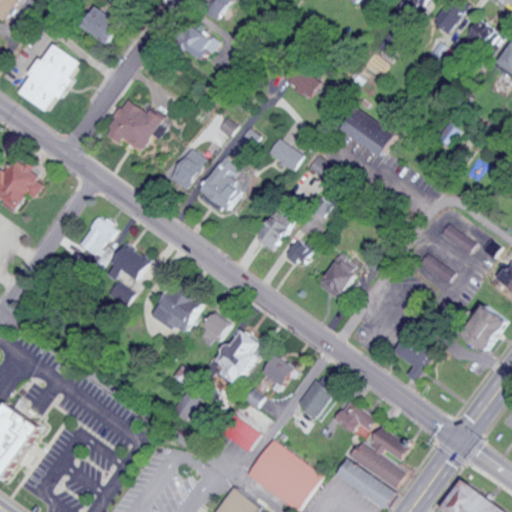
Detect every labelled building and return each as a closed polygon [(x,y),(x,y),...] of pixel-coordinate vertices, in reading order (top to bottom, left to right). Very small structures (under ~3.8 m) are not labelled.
[(25,0),(0,0),(0,15),(12,22),(25,0)] [(237,25),(246,4),(237,0),(222,0),(215,15),(237,25)] [(449,35),(470,7),(460,0),(450,0),(433,23),(449,35)] [(113,43),(127,23),(102,6),(88,25),(113,43)] [(465,41),(460,37),(453,47),(469,58),(481,40),(497,51),(507,37),(481,19),(465,41)] [(207,62),(223,44),(205,28),(189,46),(207,62)] [(394,59),(404,41),(389,33),(380,52),(394,59)] [(57,112),(89,62),(61,44),(50,60),(48,58),(26,92),(57,112)] [(511,55),(502,72),(509,76),(511,71),(511,55)] [(291,84),(313,100),(325,85),(303,68),(291,84)] [(148,153),(168,117),(155,109),(153,111),(132,99),(113,132),(148,153)] [(387,157),(402,134),(362,106),(347,129),(387,157)] [(297,171),(307,154),(281,139),(271,155),(297,171)] [(175,180),(193,190),(212,158),(194,148),(175,180)] [(202,197),(223,211),(226,206),(233,210),(245,192),(237,186),(242,178),(240,177),(246,168),(228,156),(202,197)] [(0,192),(20,208),(32,192),(39,198),(50,184),(32,169),(18,158),(4,175),(0,171),(0,192)] [(262,241),(281,252),(299,220),(281,209),(262,241)] [(84,244),(101,256),(111,240),(114,242),(123,229),(103,215),(84,244)] [(444,234),(472,253),(479,243),(451,224),(444,234)] [(310,244),(300,239),(291,257),(309,266),(319,245),(311,241),(310,244)] [(100,263),(108,267),(116,249),(108,245),(100,263)] [(125,271),(142,280),(153,259),(128,245),(111,275),(120,280),(125,271)] [(458,274),(430,253),(423,263),(451,283),(458,274)] [(341,299),(363,269),(344,254),(322,285),(341,299)] [(511,268),(510,267),(502,279),(511,285),(511,268)] [(112,294),(130,306),(138,292),(120,281),(112,294)] [(155,316),(177,331),(180,327),(188,332),(205,306),(174,286),(155,316)] [(496,309),(511,320),(511,327),(492,355),(472,340),(496,309)] [(235,322),(216,313),(206,334),(225,343),(235,322)] [(267,343),(247,331),(237,347),(233,345),(223,362),(232,367),(227,375),(243,384),(267,343)] [(400,352),(419,365),(410,377),(421,384),(442,355),(413,335),(400,352)] [(285,389),(298,367),(279,355),(265,377),(285,389)] [(321,418),(336,391),(316,380),(301,407),(321,418)] [(187,405),(192,402),(196,409),(203,405),(195,390),(182,397),(187,405)] [(363,408),(383,425),(376,438),(344,422),(351,405),(363,408)] [(0,423),(8,411),(43,434),(6,487),(0,482),(0,423)] [(252,451),(263,431),(237,417),(226,437),(252,451)] [(402,488),(413,470),(404,464),(415,447),(385,428),(374,445),(367,440),(355,458),(402,488)] [(297,511),(308,511),(332,478),(280,442),(253,480),(297,511)] [(389,509),(401,493),(353,459),(341,475),(389,509)] [(510,511),(473,484),(454,511),(510,511)] [(273,511),(274,511),(244,489),(228,511),(273,511)]
